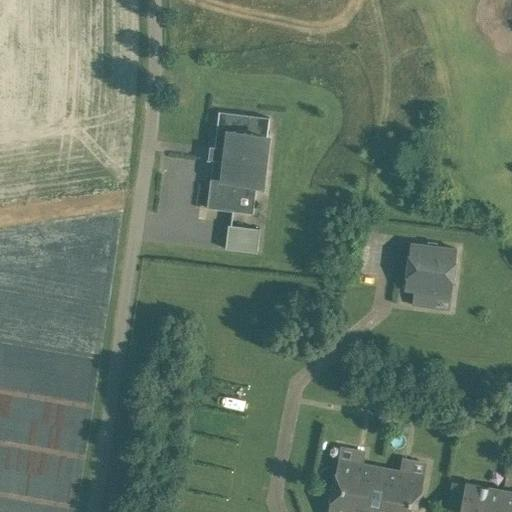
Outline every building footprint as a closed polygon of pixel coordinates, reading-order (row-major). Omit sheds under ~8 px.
[(269,117),(219,111),(207,208),(235,211),(238,183),(258,185),(264,138),(267,138),(269,117)] [(228,224),(225,248),(257,252),(260,228),(228,224)] [(451,295),(457,249),(410,243),(404,289),(413,290),(412,305),(429,307),(430,292),(451,295)] [(0,440),(19,441),(28,426),(40,426),(23,416),(60,417),(72,424),(81,409),(70,403),(65,411),(54,411),(54,405),(8,404),(9,387),(0,386),(0,440)] [(376,496),(381,467),(338,459),(332,488),(376,496)] [(376,496),(419,504),(425,475),(381,467),(376,496)] [(499,511),(503,490),(465,483),(465,484),(453,482),(451,492),(463,494),(459,511),(499,511)] [(369,511),(372,511),(376,496),(332,488),(327,511),(368,511),(369,511)] [(511,511),(511,492),(503,490),(499,511),(511,511)] [(376,496),(372,511),(417,511),(419,504),(376,496)]
